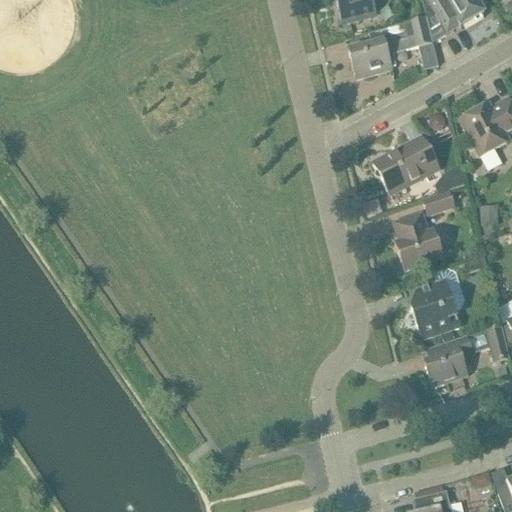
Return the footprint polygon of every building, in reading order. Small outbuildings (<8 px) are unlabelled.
[(382,0),(334,0),(341,28),(376,19),(372,3),(382,0)] [(459,29),(484,15),(475,0),(420,0),(426,20),(432,45),(459,29)] [(418,50),(423,72),(438,69),(432,45),(426,20),(368,36),(371,46),(347,53),(355,82),(391,72),(390,70),(395,69),(392,57),(418,50)] [(511,110),(508,102),(489,112),(487,108),(459,123),(466,136),(462,138),(470,151),(473,149),(479,160),(507,144),(505,140),(511,136),(511,110)] [(431,158),(421,140),(419,142),(420,143),(393,157),(392,156),(372,166),(382,186),(388,197),(389,198),(438,172),(431,158)] [(382,186),(374,191),(380,202),(388,197),(382,186)] [(453,210),(448,194),(422,203),(427,219),(453,210)] [(496,210),(479,211),(481,228),(497,227),(496,210)] [(427,235),(421,217),(393,226),(399,245),(394,246),(404,274),(442,261),(432,233),(427,235)] [(430,277),(434,288),(416,294),(420,307),(410,310),(421,343),(440,337),(450,333),(459,330),(454,315),(460,313),(463,304),(454,275),(446,271),(430,277)] [(509,361),(501,329),(485,333),(490,350),(493,364),(509,361)] [(490,350),(485,333),(454,344),(449,346),(444,347),(430,352),(433,363),(423,366),(432,391),(466,379),(460,362),(472,358),(471,356),(490,350)] [(450,333),(440,337),(444,347),(449,346),(454,344),(450,333)] [(492,487),(488,475),(471,480),(475,493),(492,487)] [(511,511),(511,481),(505,484),(509,493),(497,498),(502,511),(511,511)] [(450,511),(446,494),(415,501),(417,511),(450,511)]
